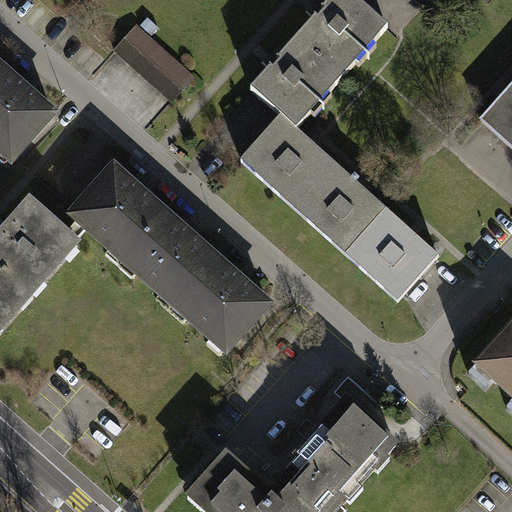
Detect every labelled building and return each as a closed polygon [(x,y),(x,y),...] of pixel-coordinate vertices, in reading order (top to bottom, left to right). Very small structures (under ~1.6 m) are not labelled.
[(349,0),(341,0),(301,44),(343,82),(387,34),(349,0)] [(139,27),(116,55),(178,106),(201,77),(139,27)] [(301,44),(257,92),(285,117),(299,130),(343,82),(301,44)] [(2,68),(0,70),(0,154),(14,167),(58,119),(2,68)] [(511,98),(488,125),(511,147),(511,98)] [(285,117),(240,165),(291,211),(334,163),(299,130),(285,117)] [(334,163),(291,211),(346,261),(390,214),(334,163)] [(111,167),(67,215),(120,263),(164,216),(111,167)] [(24,204),(0,230),(0,263),(39,300),(80,254),(24,204)] [(390,214),(346,261),(402,312),(446,265),(390,214)] [(164,216),(120,263),(173,312),(217,264),(164,216)] [(0,342),(39,300),(0,263),(0,342)] [(217,264),(173,312),(229,363),(273,316),(217,264)] [(511,325),(505,319),(466,363),(511,402),(511,325)] [(350,407),(289,475),(328,510),(389,442),(350,407)] [(326,511),(328,510),(289,475),(272,492),(252,474),(233,457),(224,449),(186,490),(210,511),(326,511)]
